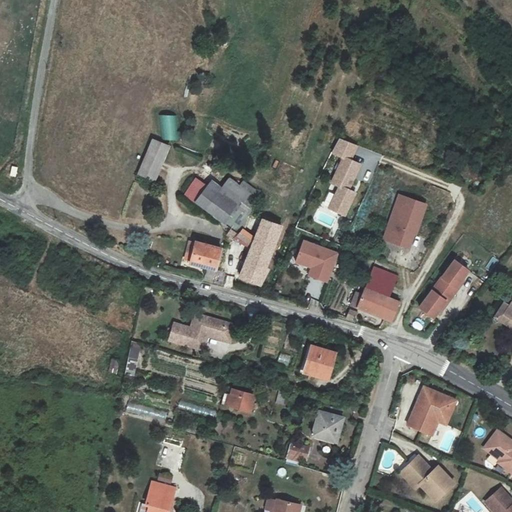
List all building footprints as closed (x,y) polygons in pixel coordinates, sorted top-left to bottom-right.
[(154,181),(169,147),(154,140),(139,174),(154,181)] [(329,211),(344,218),(355,197),(347,193),(349,188),(350,189),(360,168),(351,163),(358,148),(340,141),(333,155),(344,161),(332,186),(340,190),(329,211)] [(242,228),(258,201),(252,196),(256,190),(244,182),(240,187),(230,178),(222,189),(212,181),(207,187),(197,179),(185,194),(231,230),(238,235),(242,228)] [(413,233),(423,204),(402,198),(393,226),(389,225),(387,232),(394,235),(392,242),(407,247),(410,240),(405,238),(406,231),(413,233)] [(266,268),(281,227),(262,220),(255,238),(242,228),(238,235),(231,230),(226,237),(230,240),(235,235),(251,248),(240,277),(261,285),(269,270),(266,268)] [(213,281),(220,247),(195,241),(195,242),(189,241),(186,252),(191,254),(189,263),(208,268),(205,279),(213,281)] [(338,257),(303,243),(295,264),(305,268),(311,270),(307,278),(327,285),(338,257)] [(458,289),(470,273),(456,263),(421,310),(435,320),(447,304),(450,305),(460,291),(458,289)] [(311,270),(305,268),(301,275),(307,278),(311,270)] [(353,307),(393,324),(398,303),(388,299),(397,278),(373,269),(363,296),(358,294),(353,307)] [(511,308),(511,306),(505,303),(497,317),(511,326),(511,316),(508,315),(511,308)] [(356,323),(359,315),(351,312),(347,320),(356,323)] [(195,342),(204,345),(206,335),(229,342),(234,325),(195,313),(190,327),(173,322),(168,339),(194,347),(195,342)] [(132,342),(129,359),(136,361),(140,344),(132,342)] [(326,380),(335,351),(309,344),(301,372),(326,380)] [(281,354),(279,362),(288,364),(289,356),(281,354)] [(136,361),(129,359),(125,375),(133,377),(136,361)] [(117,363),(110,361),(107,370),(115,372),(117,363)] [(437,420),(446,424),(456,401),(424,386),(407,423),(431,434),(437,420)] [(253,413),(257,395),(232,388),(228,406),(253,413)] [(180,399),(177,408),(215,419),(217,410),(180,399)] [(126,411),(165,422),(167,412),(129,402),(126,411)] [(323,412),(321,411),(314,436),(337,442),(344,418),(347,418),(349,411),(325,405),(323,412)] [(511,440),(495,428),(480,448),(511,472),(511,440)] [(301,460),(305,447),(289,442),(285,456),(297,459),(301,460)] [(297,459),(285,456),(282,464),(294,467),(297,459)] [(401,472),(414,486),(418,482),(435,499),(453,482),(437,465),(432,470),(419,456),(401,472)] [(169,511),(175,486),(150,480),(142,511),(169,511)] [(486,502),(495,511),(511,511),(511,499),(501,488),(486,502)] [(296,511),(299,503),(273,496),(269,511),(296,511)]
